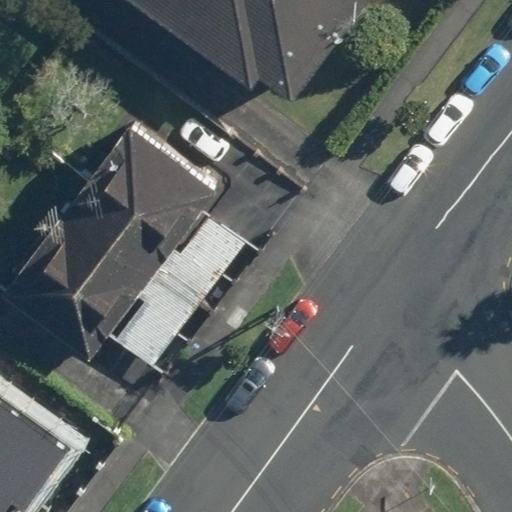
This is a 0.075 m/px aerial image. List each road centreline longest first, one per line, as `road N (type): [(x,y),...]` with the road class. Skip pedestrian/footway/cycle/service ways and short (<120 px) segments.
road 1 (tertiary): [(398,277),(224,511)]
road 2 (residential): [(511,432),(398,277)]
road 3 (tertiary): [(511,134),(398,277)]
